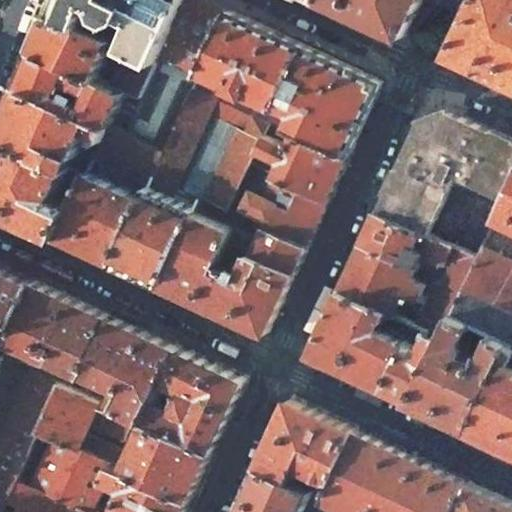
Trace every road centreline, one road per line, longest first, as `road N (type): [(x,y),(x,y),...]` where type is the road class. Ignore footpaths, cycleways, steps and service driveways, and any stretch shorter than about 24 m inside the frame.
road 1 (residential): [(283,363),(419,67)]
road 2 (residential): [(283,363),(0,233)]
road 3 (residential): [(511,473),(283,363)]
road 4 (residential): [(212,511),(283,363)]
road 5 (residential): [(276,0),(419,67)]
